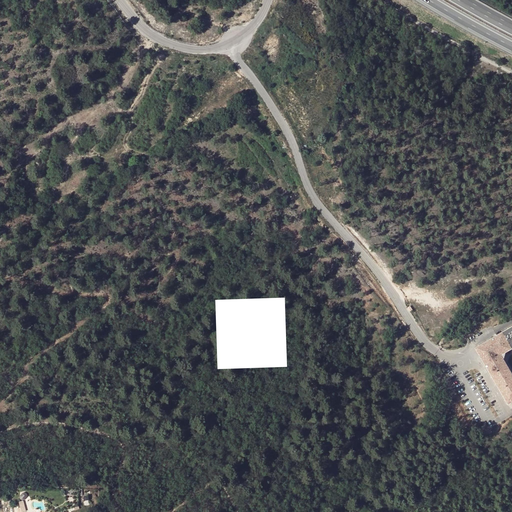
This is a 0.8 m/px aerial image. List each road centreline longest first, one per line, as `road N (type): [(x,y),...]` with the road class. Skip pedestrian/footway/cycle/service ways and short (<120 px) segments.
road 1 (residential): [(117,0),(153,34),(214,49),(242,37),(267,0)]
road 2 (unclassified): [(378,0),(511,72)]
